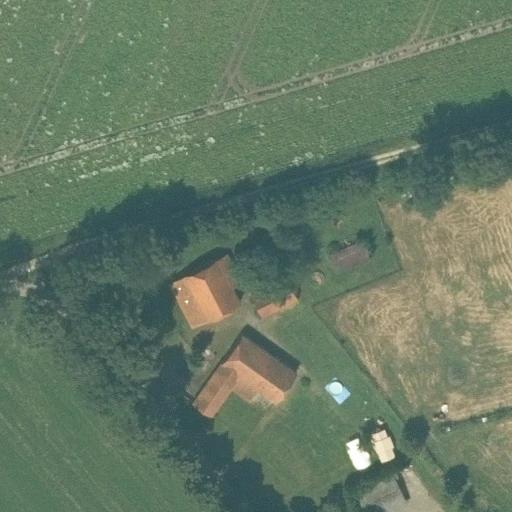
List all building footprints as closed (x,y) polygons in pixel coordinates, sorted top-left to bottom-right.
[(334,271),(370,256),(363,239),(327,254),(334,271)] [(192,325),(210,316),(240,300),(232,285),(241,281),(226,252),(217,256),(169,281),(192,325)] [(297,298),(286,275),(251,292),(262,315),(297,298)] [(241,331),(192,401),(211,414),(230,386),(249,399),(258,387),(275,399),(296,371),(241,331)] [(377,413),(371,417),(378,430),(367,437),(380,461),(398,451),(377,413)] [(366,511),(386,511),(408,503),(395,471),(356,487),(366,511)]
